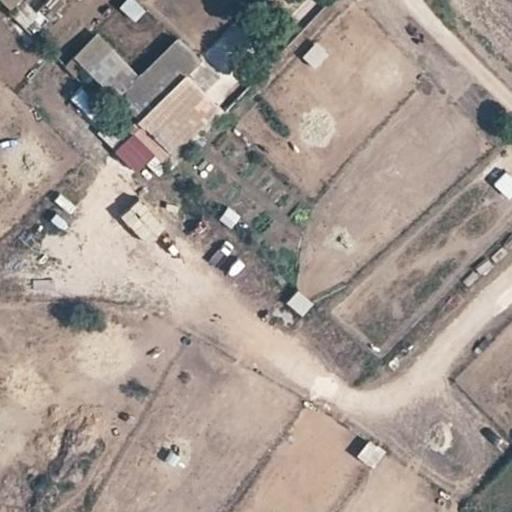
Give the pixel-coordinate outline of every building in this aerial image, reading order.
[(27,0),(26,1),(49,21),(68,0),(27,0)] [(304,55),(316,68),(332,55),(320,42),(304,55)] [(220,103),(186,69),(143,117),(175,150),(220,103)] [(510,200),(511,198),(511,175),(508,171),(495,184),(510,200)] [(288,304),(306,317),(315,303),(298,290),(288,304)] [(372,463),(385,446),(366,433),(354,450),(372,463)]
